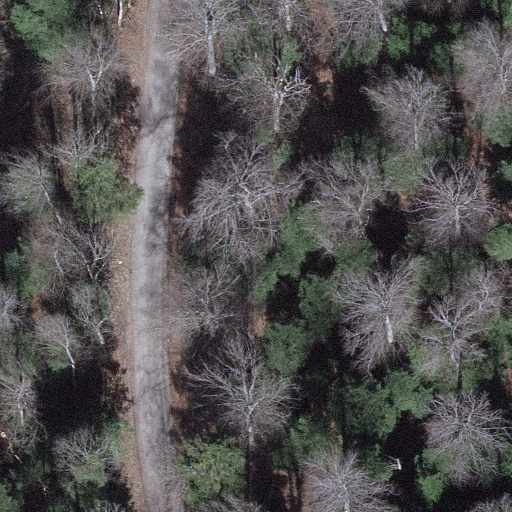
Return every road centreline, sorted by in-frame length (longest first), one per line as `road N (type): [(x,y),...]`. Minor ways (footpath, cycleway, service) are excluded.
road 1 (unclassified): [(166,0),(163,226),(186,511)]
road 2 (track): [(0,199),(54,0)]
